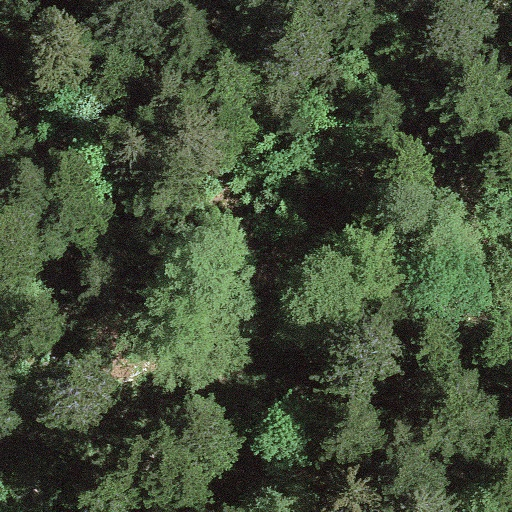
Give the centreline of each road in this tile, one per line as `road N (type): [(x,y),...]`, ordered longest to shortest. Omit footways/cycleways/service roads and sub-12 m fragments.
road 1 (track): [(128,430),(511,18)]
road 2 (track): [(0,472),(390,327),(511,257)]
